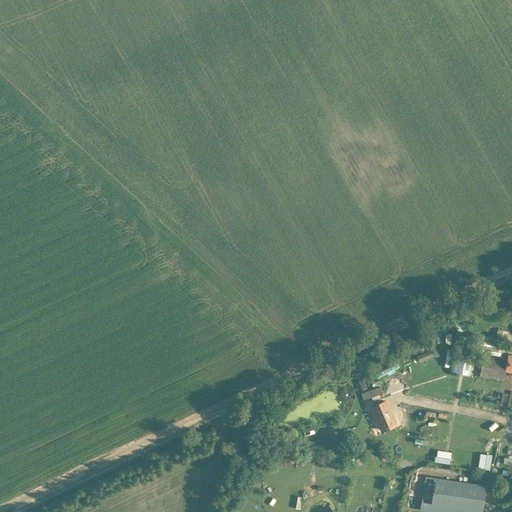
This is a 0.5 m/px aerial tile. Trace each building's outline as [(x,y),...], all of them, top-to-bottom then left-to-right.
[(431,350),(417,356),(419,362),(434,356),(435,357),(439,356),(434,344),(430,345),(433,352),(432,353),(431,350)] [(450,367),(452,347),(442,345),(441,353),(446,354),(444,366),(450,367)] [(483,356),(479,376),(503,380),(505,371),(511,372),(511,354),(508,354),(507,361),(483,356)] [(454,355),(452,368),(470,371),(473,358),(454,355)] [(505,409),(508,392),(502,391),(499,408),(505,409)] [(386,402),(372,408),(382,430),(396,424),(386,402)] [(492,455),(486,454),(484,470),(490,471),(492,455)] [(450,458),(435,456),(434,462),(450,464),(450,458)] [(425,476),(421,504),(434,506),(438,478),(425,476)] [(473,483),(468,511),(473,511),(481,511),(485,485),(473,483)]
